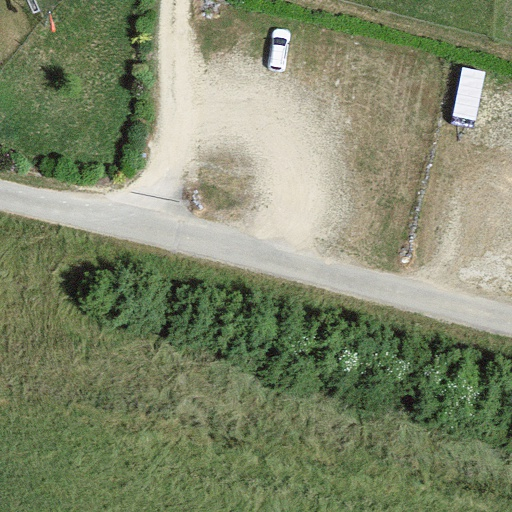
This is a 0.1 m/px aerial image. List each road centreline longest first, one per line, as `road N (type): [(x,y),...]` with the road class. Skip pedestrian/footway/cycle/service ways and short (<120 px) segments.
road 1 (unclassified): [(511,311),(0,183)]
road 2 (track): [(196,0),(176,221)]
